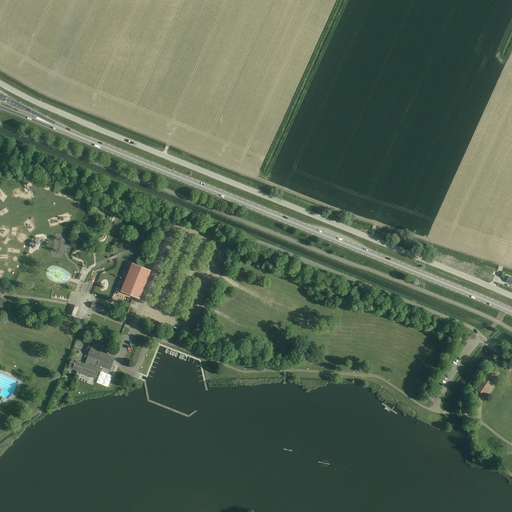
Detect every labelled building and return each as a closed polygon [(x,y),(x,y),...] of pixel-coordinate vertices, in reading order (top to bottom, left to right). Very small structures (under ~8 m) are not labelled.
[(123,285),(120,291),(137,298),(139,299),(151,271),(132,263),(125,281),(123,285)] [(106,315),(108,309),(92,303),(90,309),(94,310),(106,315)] [(74,317),(78,308),(72,305),(68,315),(74,317)] [(108,352),(95,347),(96,346),(94,344),(92,344),(91,346),(92,347),(91,349),(90,349),(87,356),(88,356),(87,357),(85,364),(72,359),(68,368),(96,379),(98,373),(99,370),(98,369),(99,365),(110,369),(114,358),(108,356),(106,355),(108,352)] [(484,395),(496,378),(487,372),(476,389),(484,395)]
